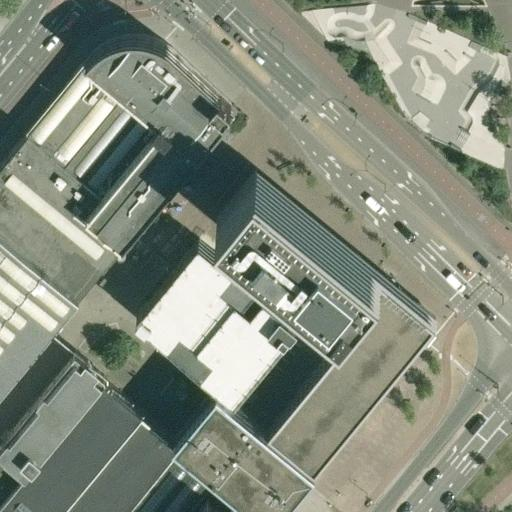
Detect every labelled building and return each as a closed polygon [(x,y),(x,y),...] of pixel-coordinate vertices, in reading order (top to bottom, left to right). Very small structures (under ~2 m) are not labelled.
[(0,388),(79,293),(214,131),(218,135),(230,120),(229,116),(228,115),(229,113),(225,109),(231,101),(171,45),(168,43),(164,41),(158,38),(152,35),(145,33),(138,33),(133,32),(127,33),(122,34),(117,35),(113,37),(110,38),(106,40),(103,42),(100,44),(97,47),(94,49),(91,52),(0,161),(0,388)] [(350,325),(269,425),(315,464),(436,316),(255,169),(217,216),(350,325)] [(136,314),(235,395),(298,318),(257,284),(262,278),(204,231),(136,314)] [(0,511),(182,511),(204,486),(209,490),(190,511),(275,511),(301,482),(315,464),(269,425),(217,381),(215,384),(174,434),(104,376),(104,375),(76,351),(6,435),(8,436),(0,445),(0,448),(3,451),(0,454),(0,511)] [(173,391),(180,382),(173,376),(160,392),(172,402),(178,395),(173,391)]
